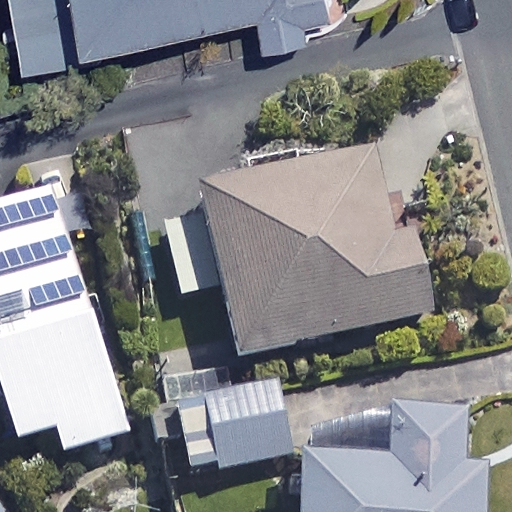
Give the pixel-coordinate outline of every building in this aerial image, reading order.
[(30,0),(42,59),(274,12),(279,36),(346,23),(341,0),(30,0)] [(437,318),(393,155),(206,206),(210,223),(166,234),(185,306),(225,296),(245,370),(437,318)] [(134,442),(55,206),(0,224),(0,398),(20,458),(59,445),(65,465),(134,442)] [(300,460),(283,397),(182,424),(198,487),(300,460)] [(472,420),(399,419),(399,475),(309,474),(308,511),(484,511),(485,478),(472,478),(472,420)]
